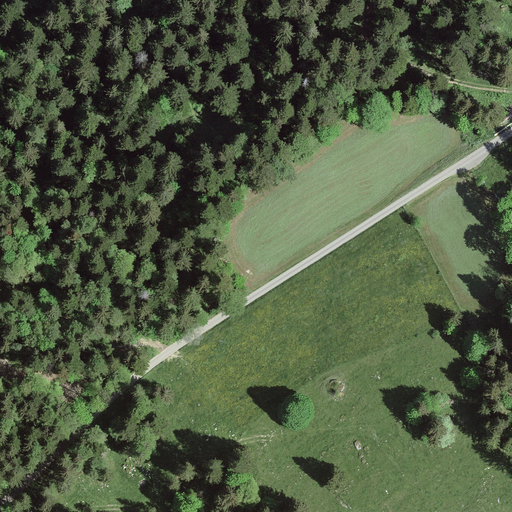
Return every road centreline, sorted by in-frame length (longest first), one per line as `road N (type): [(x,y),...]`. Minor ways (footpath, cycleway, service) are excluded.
road 1 (unclassified): [(511,132),(114,385),(0,507)]
road 2 (track): [(371,0),(367,12),(381,44),(457,80),(511,91)]
